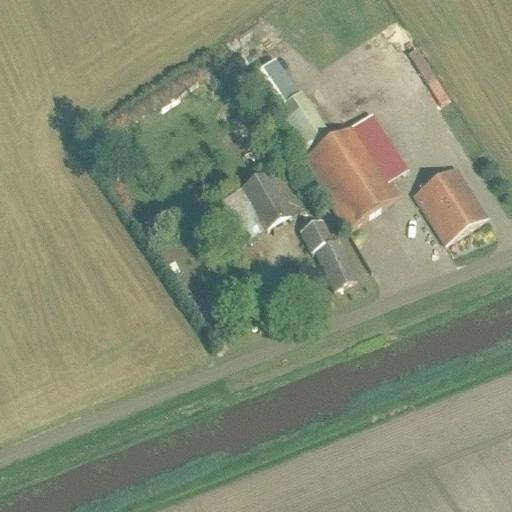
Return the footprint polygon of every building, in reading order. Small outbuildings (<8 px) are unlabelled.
[(430,81),(418,53),(408,57),(420,85),(430,81)] [(270,64),(244,80),(266,115),(292,99),(270,64)] [(293,99),(268,117),(297,158),(322,140),(293,99)] [(400,202),(354,132),(300,167),(346,237),(400,202)] [(266,237),(303,215),(278,172),(241,194),(266,237)] [(454,173),(412,199),(443,249),(485,223),(454,173)] [(332,248),(322,228),(299,239),(310,262),(315,260),(332,297),(356,286),(338,246),(332,248)]
